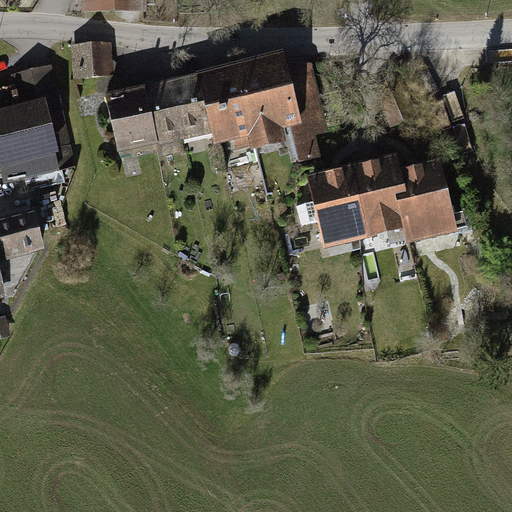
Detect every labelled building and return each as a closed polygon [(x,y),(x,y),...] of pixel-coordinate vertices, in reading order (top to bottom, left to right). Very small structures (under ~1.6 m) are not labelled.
[(143,0),(85,0),(86,12),(144,11),(143,0)] [(107,44),(73,46),(75,78),(109,76),(107,44)] [(283,50),(99,94),(113,155),(209,132),(212,144),(244,137),(247,152),(285,143),(282,131),(291,129),(302,126),(286,63),(283,50)] [(314,63),(286,63),(302,126),(291,129),(299,162),(323,158),(319,138),(333,136),(314,63)] [(24,104),(0,109),(0,167),(1,167),(5,184),(75,168),(51,67),(17,75),(24,104)] [(416,115),(401,80),(376,91),(392,126),(416,115)] [(393,155),(303,177),(322,251),(400,231),(404,246),(455,233),(437,159),(397,169),(393,155)] [(0,301),(6,300),(0,275),(0,265),(44,255),(34,214),(0,221),(0,301)]
